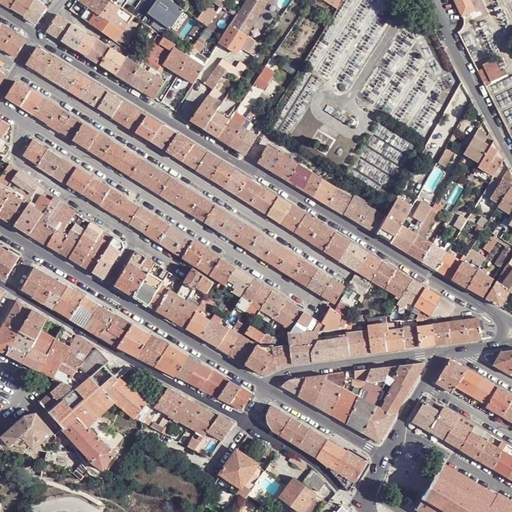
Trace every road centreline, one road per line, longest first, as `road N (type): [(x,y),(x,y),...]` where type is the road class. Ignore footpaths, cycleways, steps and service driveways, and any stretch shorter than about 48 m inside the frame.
road 1 (residential): [(498,316),(37,35)]
road 2 (residential): [(16,68),(349,282)]
road 3 (residential): [(31,127),(316,307)]
road 4 (residential): [(248,423),(11,294)]
road 5 (tertiary): [(258,386),(287,373),(442,353)]
road 6 (residential): [(135,238),(12,158),(31,127)]
road 7 (tertiary): [(102,294),(258,386)]
road 8 (residential): [(429,0),(511,153)]
road 9 (residential): [(362,511),(314,462),(248,423)]
road 10 (tertiary): [(268,392),(383,459)]
road 11 (residential): [(400,429),(511,494)]
road 12 (residential): [(150,436),(211,468),(248,423)]
